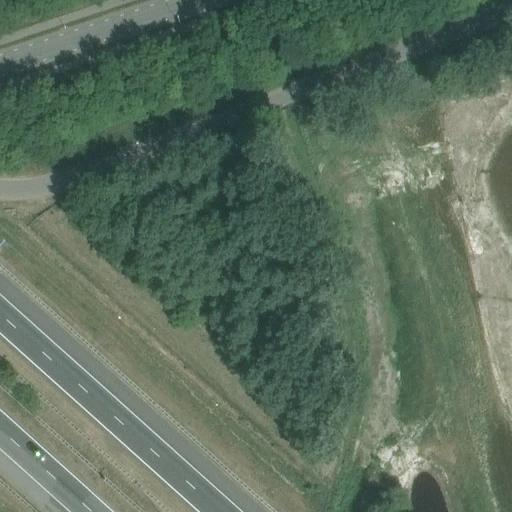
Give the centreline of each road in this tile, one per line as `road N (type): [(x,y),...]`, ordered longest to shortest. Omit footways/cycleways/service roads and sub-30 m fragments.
road 1 (unclassified): [(511,8),(86,174),(0,190)]
road 2 (motorway): [(219,511),(0,315)]
road 3 (tertiary): [(0,63),(194,0)]
road 4 (motorway): [(0,429),(91,511)]
